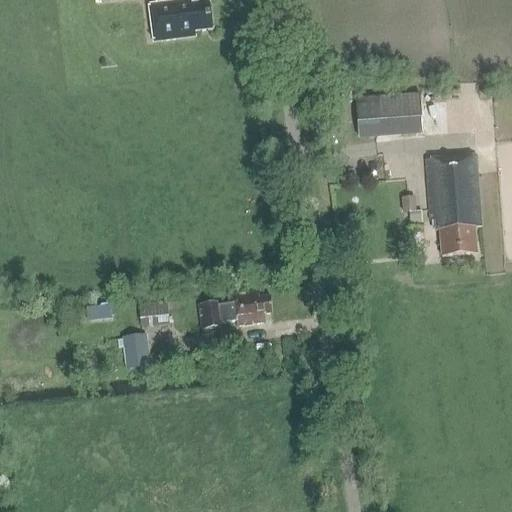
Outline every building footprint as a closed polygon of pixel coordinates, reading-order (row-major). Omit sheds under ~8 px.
[(190,1),(156,5),(160,43),(194,39),(194,34),(211,32),(208,4),(190,6),(190,1)] [(422,132),(419,94),(394,95),(397,134),(422,132)] [(475,230),(481,230),(478,161),(426,163),(430,225),(434,225),(435,234),(439,234),(440,261),(477,259),(475,230)] [(413,212),(413,200),(401,201),(402,212),(413,212)] [(423,234),(421,213),(409,214),(410,235),(423,234)] [(220,325),(231,324),(231,330),(254,327),(253,324),(262,323),(261,317),(267,316),(264,298),(254,299),(253,294),(227,298),(228,306),(218,307),(218,304),(196,307),(200,332),(220,329),(220,325)] [(169,327),(167,305),(139,307),(140,329),(169,327)] [(114,306),(92,307),(93,320),(115,319),(114,306)] [(150,369),(146,337),(121,340),(125,372),(150,369)]
